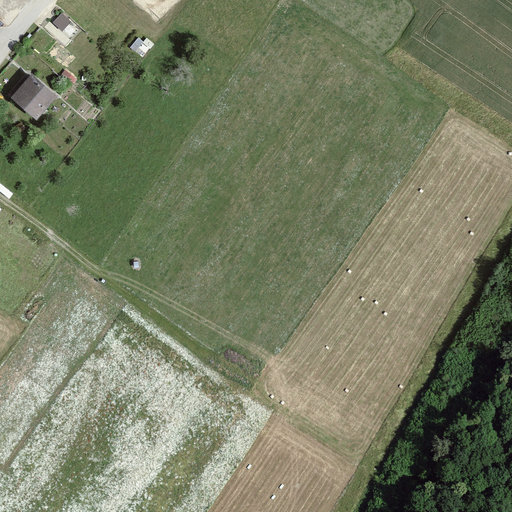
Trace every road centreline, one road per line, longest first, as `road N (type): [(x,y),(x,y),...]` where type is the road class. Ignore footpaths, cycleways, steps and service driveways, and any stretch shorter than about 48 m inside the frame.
road 1 (track): [(373,468),(0,191)]
road 2 (track): [(431,511),(511,357)]
